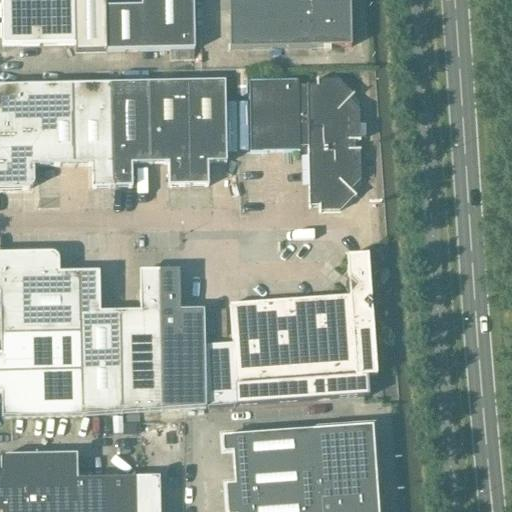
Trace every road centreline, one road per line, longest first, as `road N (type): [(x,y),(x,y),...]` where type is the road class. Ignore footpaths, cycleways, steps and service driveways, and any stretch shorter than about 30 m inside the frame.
road 1 (tertiary): [(491,511),(453,0)]
road 2 (unclassified): [(0,224),(232,221)]
road 3 (unknown): [(196,511),(198,451),(212,432),(346,411)]
road 4 (unknown): [(393,511),(383,421),(346,411)]
